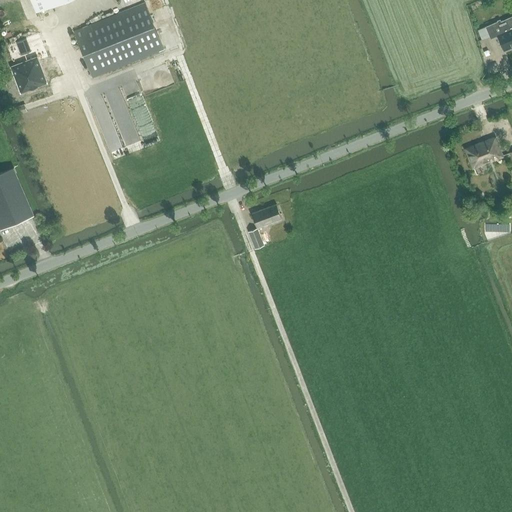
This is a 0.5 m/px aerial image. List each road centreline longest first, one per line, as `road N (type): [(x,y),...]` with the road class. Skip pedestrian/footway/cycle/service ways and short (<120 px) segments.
road 1 (tertiary): [(0,284),(511,85)]
road 2 (track): [(352,511),(238,217)]
road 3 (track): [(165,0),(224,172)]
